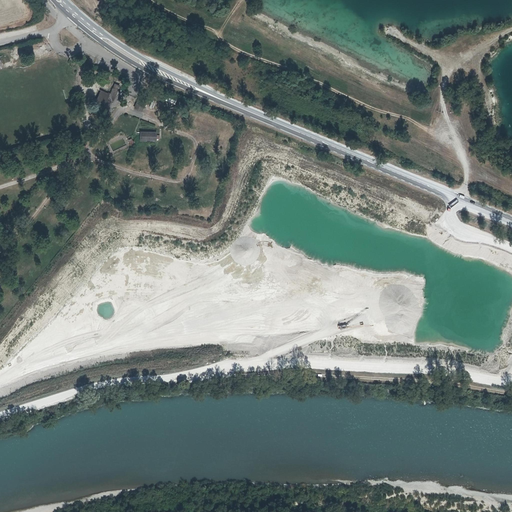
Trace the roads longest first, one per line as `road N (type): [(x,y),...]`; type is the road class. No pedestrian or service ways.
road 1 (unclassified): [(0,417),(293,345),(311,359),(469,364),(505,377),(511,363)]
road 2 (secondary): [(84,20),(157,69),(457,199)]
road 3 (track): [(213,368),(511,395)]
road 4 (track): [(457,199),(465,168),(444,112),(444,78),(465,56),(511,32)]
